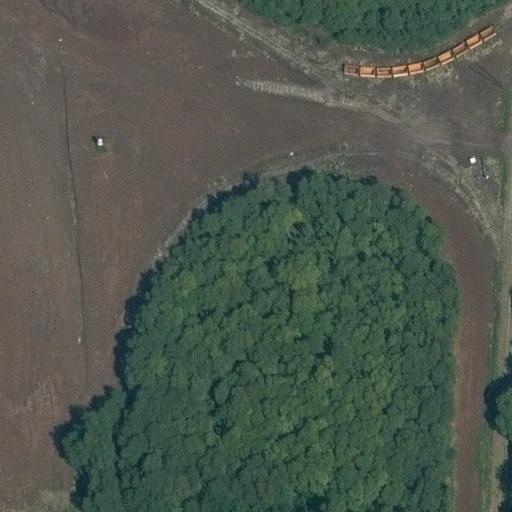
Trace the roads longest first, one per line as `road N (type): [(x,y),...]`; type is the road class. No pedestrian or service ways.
road 1 (track): [(462,511),(470,246),(462,212),(422,159),(335,100)]
road 2 (track): [(505,511),(511,150)]
